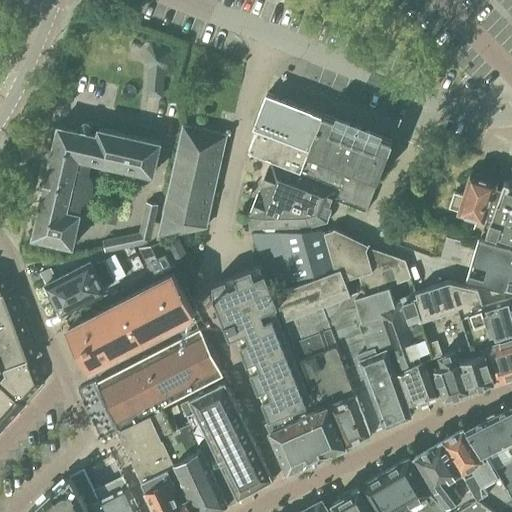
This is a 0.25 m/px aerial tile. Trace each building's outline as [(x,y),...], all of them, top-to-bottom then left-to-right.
[(146,63),(150,67),(147,95),(164,96),(166,68),(170,65),(172,49),(168,44),(153,43),(148,47),(146,63)] [(303,171),(325,115),(267,94),(254,129),(259,130),(251,150),(272,158),(272,159),(303,171)] [(342,186),(337,199),(366,211),(379,179),(394,140),(325,113),(325,115),(303,171),(342,186)] [(95,179),(90,171),(92,161),(152,174),(155,172),(162,143),(160,140),(101,127),(101,125),(85,121),(85,123),(82,123),(82,126),(84,128),(84,131),(59,125),(34,236),(74,245),(83,204),(90,197),(94,189),(95,179)] [(159,237),(207,226),(228,134),(185,125),(164,218),(159,237)] [(342,186),(303,171),(272,159),(250,216),(251,227),(310,227),(328,221),(337,199),(342,186)] [(486,219),(498,183),(471,176),(466,193),(455,190),(450,207),(461,210),(461,212),(486,219)] [(485,224),(482,236),(503,241),(510,243),(511,244),(511,180),(507,179),(504,188),(498,186),(499,183),(498,183),(486,219),(485,224)] [(157,217),(160,204),(147,201),(144,214),(140,232),(113,238),(108,239),(105,239),(106,246),(107,252),(141,244),(146,243),(150,242),(151,239),(157,217)] [(482,236),(485,224),(477,221),(473,233),(480,235),(482,236)] [(368,249),(369,246),(370,244),(335,227),(335,229),(326,232),(336,267),(340,266),(342,267),(273,287),(286,319),(324,304),(365,288),(367,294),(357,297),(363,321),(362,321),(371,347),(363,351),(361,354),(363,357),(361,357),(386,426),(413,414),(394,360),(396,360),(378,309),(384,307),(378,290),(368,249)] [(267,272),(273,287),(335,268),(324,229),(271,232),(252,234),(267,272)] [(472,265),(469,275),(508,284),(511,285),(511,244),(510,243),(503,241),(482,236),(480,235),(478,244),(472,265)] [(447,236),(441,257),(472,265),(478,244),(447,236)] [(168,243),(176,259),(188,253),(180,237),(168,243)] [(164,239),(145,246),(140,247),(154,275),(177,263),(164,239)] [(369,246),(368,249),(374,270),(377,283),(378,290),(390,286),(386,271),(392,269),(396,283),(413,277),(406,259),(369,246)] [(94,264),(92,261),(48,283),(48,284),(46,288),(49,294),(54,295),(56,300),(55,305),(57,310),(62,311),(63,312),(107,290),(105,286),(116,280),(105,259),(94,264)] [(214,282),(215,285),(216,299),(231,337),(234,335),(239,333),(243,342),(241,342),(249,361),(250,361),(254,370),(253,370),(260,389),(262,389),(265,397),(264,398),(271,417),(267,418),(290,470),(347,443),(330,403),(326,405),(321,407),(286,319),(273,287),(267,272),(256,276),(253,267),(214,282)] [(12,364),(35,355),(38,353),(14,287),(10,289),(3,271),(0,269),(0,365),(1,368),(12,364)] [(195,313),(175,273),(70,326),(90,366),(195,313)] [(511,293),(450,279),(440,283),(464,355),(477,361),(484,383),(495,379),(511,373),(511,293)] [(419,295),(416,296),(433,353),(435,353),(434,352),(438,350),(435,339),(439,338),(446,360),(437,363),(447,395),(473,387),(475,386),(484,383),(477,361),(464,355),(440,283),(417,291),(419,295)] [(434,355),(415,296),(396,303),(390,286),(378,290),(384,307),(378,309),(396,360),(412,407),(439,398),(425,358),(434,355)] [(330,403),(347,443),(376,430),(350,364),(347,366),(333,326),(332,326),(324,304),(286,319),(321,407),(326,405),(330,403)] [(203,332),(148,358),(171,407),(183,401),(189,398),(187,395),(224,376),(203,332)] [(0,431),(26,403),(24,402),(44,380),(35,355),(12,364),(15,374),(6,385),(0,379),(0,431)] [(148,358),(99,383),(122,430),(120,431),(157,511),(198,511),(162,433),(152,416),(171,407),(148,358)] [(224,376),(187,395),(189,398),(218,456),(238,498),(276,479),(224,376)] [(511,405),(467,428),(484,453),(487,452),(511,492),(511,405)] [(191,418),(162,433),(198,511),(215,511),(231,503),(211,463),(191,418)] [(511,511),(511,492),(487,452),(484,453),(482,454),(464,427),(445,438),(479,494),(503,511),(511,511)] [(503,511),(479,494),(445,438),(417,455),(437,488),(454,510),(457,507),(460,511),(503,511)] [(449,511),(434,492),(411,455),(362,483),(379,511),(449,511)] [(215,461),(211,463),(231,503),(238,498),(218,456),(214,458),(215,461)] [(72,476),(88,506),(92,504),(96,511),(140,511),(128,485),(129,485),(123,475),(99,487),(97,491),(101,499),(95,502),(90,491),(93,483),(84,467),(73,474),(73,475),(72,476)] [(91,511),(88,506),(72,476),(56,491),(54,489),(30,511),(91,511)] [(379,511),(362,483),(334,500),(341,511),(379,511)] [(336,511),(327,498),(300,511),(336,511)]
